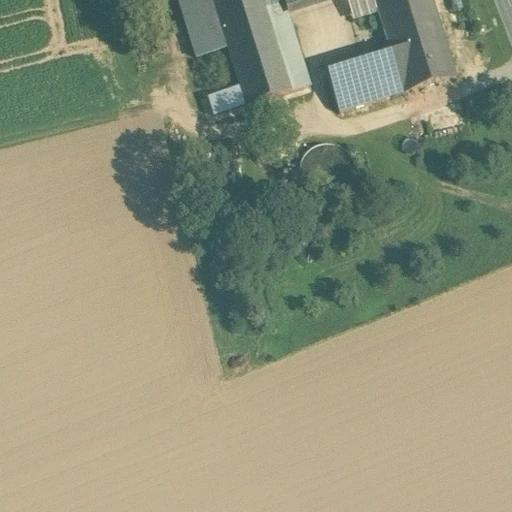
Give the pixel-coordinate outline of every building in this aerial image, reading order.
[(176,0),(196,59),(206,56),(188,0),(176,0)] [(210,0),(188,0),(206,56),(226,50),(210,0)] [(210,0),(226,50),(245,109),(310,89),(286,12),(282,0),(210,0)] [(282,0),(286,12),(324,0),(282,0)] [(345,0),(353,23),(379,15),(375,2),(374,0),(345,0)] [(430,0),(380,0),(375,2),(379,15),(392,57),(392,58),(404,94),(455,78),(430,0)] [(379,62),(392,58),(392,57),(327,77),(329,82),(380,67),(379,62)] [(392,58),(379,62),(380,67),(329,82),(325,83),(335,115),(404,94),(392,58)] [(352,185),(354,175),(352,164),(346,155),(337,150),(326,148),(316,150),(307,156),(301,165),(299,175),(301,186),(307,195),(316,201),(327,203),(337,200),(346,194),(352,185)]
